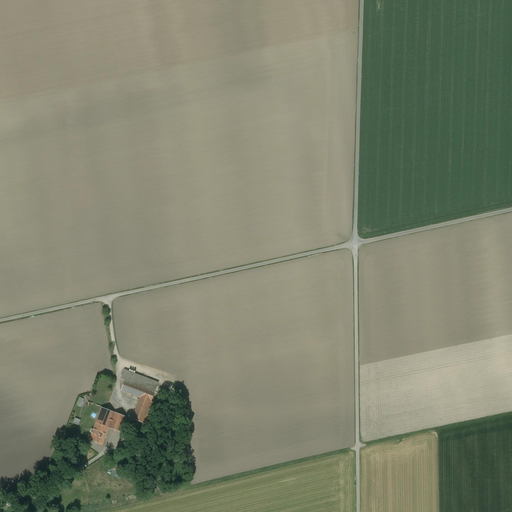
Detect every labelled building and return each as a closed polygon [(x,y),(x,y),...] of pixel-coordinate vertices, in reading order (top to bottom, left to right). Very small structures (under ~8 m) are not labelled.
[(161,380),(126,367),(122,376),(127,378),(123,388),(141,395),(134,416),(146,421),(161,380)] [(129,414),(104,404),(91,438),(105,443),(111,426),(122,430),(129,414)] [(80,427),(82,419),(76,417),(73,424),(80,427)] [(130,437),(125,435),(122,445),(127,446),(130,437)] [(114,469),(124,472),(126,466),(116,463),(114,469)]
